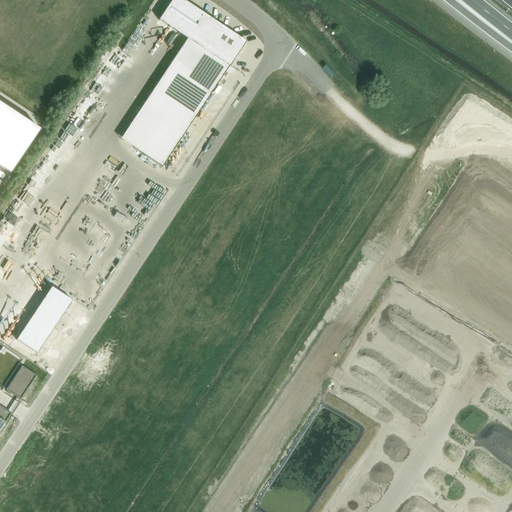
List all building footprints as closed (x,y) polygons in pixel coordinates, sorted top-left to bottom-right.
[(30,0),(5,37),(72,82),(127,0),(30,0)] [(182,0),(172,0),(159,21),(187,40),(200,49),(229,68),(246,42),(182,0)] [(0,104),(0,169),(10,176),(40,131),(0,104)] [(282,168),(230,247),(282,281),(346,180),(289,143),(276,164),(282,168)] [(51,288),(44,298),(65,312),(72,301),(51,288)] [(44,298),(37,309),(58,322),(65,312),(44,298)] [(37,309),(30,319),(51,333),(58,322),(37,309)] [(30,319),(23,330),(44,343),(51,333),(30,319)] [(23,330),(16,341),(37,354),(44,343),(23,330)] [(22,367),(6,390),(21,400),(36,376),(22,367)] [(0,431),(12,414),(0,406),(0,431)]
